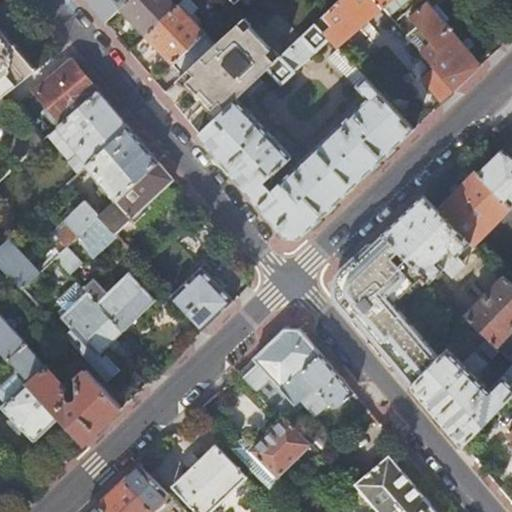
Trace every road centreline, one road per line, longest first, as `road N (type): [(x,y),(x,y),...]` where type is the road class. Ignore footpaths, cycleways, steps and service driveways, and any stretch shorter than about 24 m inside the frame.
road 1 (residential): [(290,278),(48,0)]
road 2 (residential): [(290,278),(45,511)]
road 3 (residential): [(492,511),(290,278)]
road 4 (residential): [(511,68),(290,278)]
